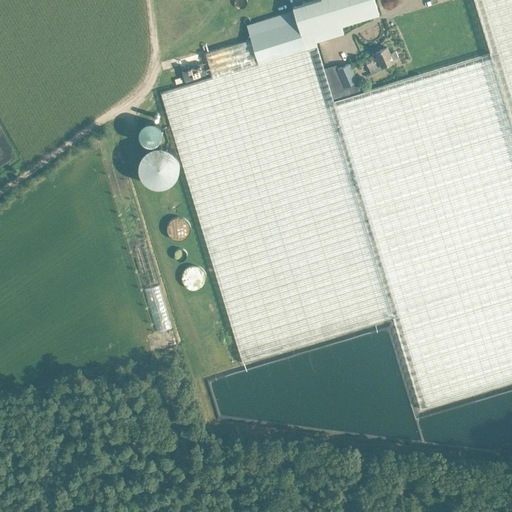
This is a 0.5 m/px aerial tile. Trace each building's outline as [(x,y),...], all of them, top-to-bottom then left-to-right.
[(206,52),(213,77),(317,46),(316,41),(330,37),(318,0),(312,0),(293,5),(294,9),(247,23),(250,34),(251,38),(232,44),(206,52)] [(239,0),(241,9),(250,7),(248,0),(239,0)] [(379,13),(375,0),(318,0),(330,37),(344,33),(341,25),(379,13)] [(511,0),(475,0),(491,53),(511,122),(511,0)] [(511,122),(491,53),(361,92),(334,100),(324,68),(317,46),(213,77),(163,92),(244,362),(393,317),(420,408),(511,380),(511,122)] [(366,59),(369,68),(371,73),(383,68),(382,66),(394,61),(393,59),(398,57),(395,51),(390,53),(387,46),(375,52),(376,54),(365,58),(366,59)] [(200,53),(179,60),(185,80),(206,74),(200,53)] [(336,64),(324,68),(334,100),(361,92),(357,81),(353,72),(350,63),(338,68),(336,64)] [(155,150),(171,137),(158,122),(142,134),(155,150)] [(191,238),(192,220),(172,219),(171,237),(191,238)] [(177,252),(183,261),(191,257),(185,247),(177,252)] [(187,267),(187,285),(206,286),(207,268),(187,267)] [(425,509),(425,508),(431,506),(425,486),(408,491),(411,500),(407,501),(409,511),(411,511),(419,510),(420,511),(425,509)] [(438,506),(448,504),(444,490),(434,493),(438,506)]
